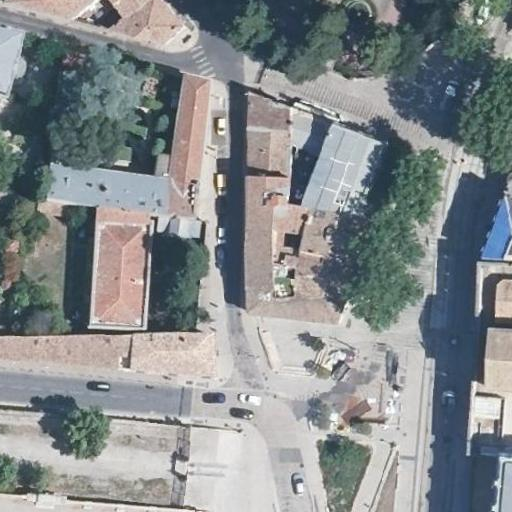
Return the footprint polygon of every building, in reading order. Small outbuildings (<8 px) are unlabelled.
[(11,0),(45,9),(67,15),(84,0),(11,0)] [(120,0),(114,5),(125,19),(114,28),(152,39),(164,42),(184,24),(177,15),(164,0),(120,0)] [(0,30),(0,101),(1,100),(4,100),(20,36),(0,30)] [(62,46),(59,65),(79,69),(84,52),(62,46)] [(168,73),(147,68),(143,104),(164,107),(168,73)] [(165,217),(193,221),(198,181),(204,118),(207,84),(184,77),(173,159),(165,217)] [(308,195),(310,196),(338,121),(251,92),(252,129),(252,175),(295,177),(296,191),(308,195)] [(159,216),(165,217),(173,159),(158,156),(154,180),(70,168),(72,151),(75,153),(76,146),(69,145),(75,108),(54,106),(42,199),(74,204),(96,207),(148,215),(159,216)] [(376,223),(385,200),(368,193),(388,141),(338,121),(310,196),(376,223)] [(304,251),(305,233),(308,195),(296,191),(295,177),(252,175),(252,199),(252,225),(276,233),(289,232),(304,251)] [(511,191),(486,256),(511,257),(511,191)] [(0,203),(26,207),(27,197),(0,193),(0,203)] [(372,233),(376,223),(310,196),(308,195),(305,233),(304,251),(337,253),(362,262),(372,233)] [(73,214),(74,204),(42,199),(37,199),(36,209),(73,214)] [(148,223),(148,215),(96,207),(89,323),(145,327),(151,223),(148,223)] [(198,222),(193,221),(165,217),(159,216),(158,232),(168,232),(168,236),(188,238),(189,234),(197,235),(198,222)] [(289,232),(276,233),(252,225),(253,255),(253,287),(276,289),(275,292),(301,293),(302,271),(304,251),(289,232)] [(4,251),(18,253),(21,238),(6,235),(5,243),(4,251)] [(355,278),(362,262),(337,253),(304,251),(302,271),(355,278)] [(355,280),(355,278),(302,271),(301,293),(349,295),(355,280)] [(511,320),(511,276),(506,276),(501,285),(499,320),(511,320)] [(0,279),(0,288),(13,290),(14,280),(0,278),(0,279)] [(349,295),(301,293),(275,292),(276,289),(253,287),(253,309),(255,312),(258,313),(260,314),(299,317),(335,320),(336,318),(341,317),(349,295)] [(12,336),(34,335),(34,324),(14,324),(12,336)] [(511,325),(494,325),(490,389),(511,390),(511,325)] [(213,335),(199,335),(143,332),(120,333),(116,368),(126,369),(161,372),(198,376),(217,378),(213,335)] [(116,368),(120,333),(38,335),(36,360),(51,361),(87,365),(116,368)] [(36,360),(38,335),(34,335),(12,336),(6,335),(0,335),(0,355),(4,356),(36,360)] [(511,511),(511,451),(508,451),(508,454),(503,511),(511,511)]
